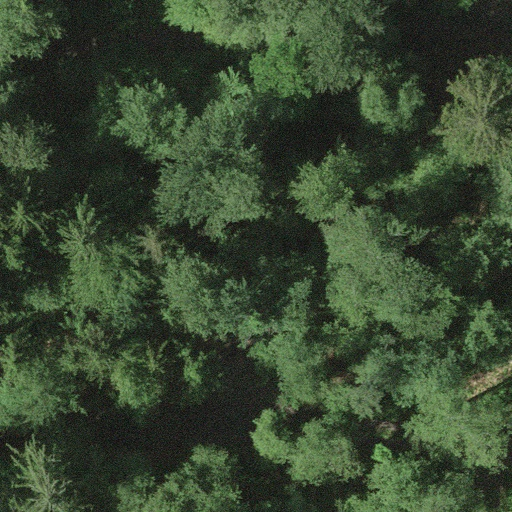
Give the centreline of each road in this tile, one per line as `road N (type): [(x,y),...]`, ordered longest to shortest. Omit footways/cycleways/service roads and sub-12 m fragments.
road 1 (track): [(511,1),(327,41),(192,33),(0,56)]
road 2 (track): [(0,432),(146,406),(511,429)]
